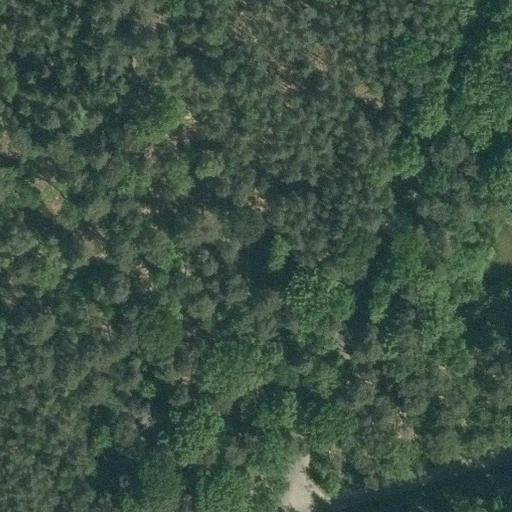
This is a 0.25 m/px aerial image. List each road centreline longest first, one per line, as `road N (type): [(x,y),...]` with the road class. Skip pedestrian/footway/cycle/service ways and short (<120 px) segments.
road 1 (unclassified): [(273,511),(485,0)]
road 2 (unclassified): [(511,450),(303,511)]
